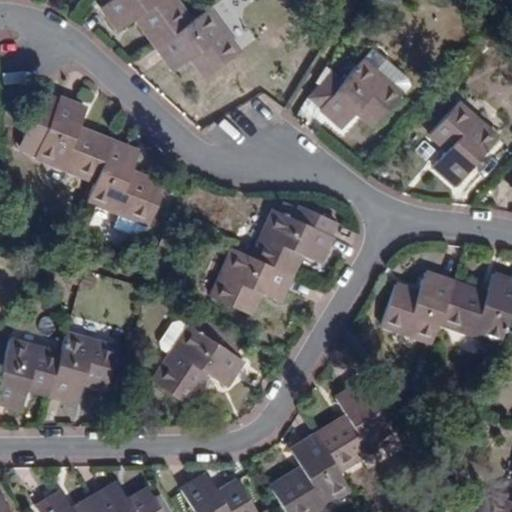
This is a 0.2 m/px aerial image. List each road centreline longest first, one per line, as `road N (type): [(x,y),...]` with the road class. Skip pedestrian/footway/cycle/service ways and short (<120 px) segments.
road 1 (residential): [(0,449),(235,442),(273,421),(394,212)]
road 2 (residential): [(394,212),(337,182),(207,162),(52,25),(0,14)]
road 3 (residential): [(511,231),(394,212)]
